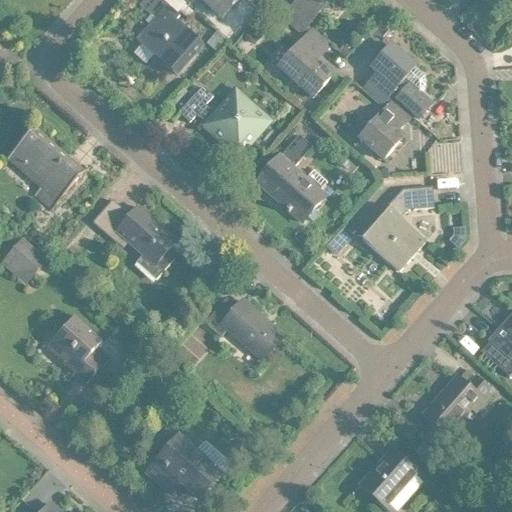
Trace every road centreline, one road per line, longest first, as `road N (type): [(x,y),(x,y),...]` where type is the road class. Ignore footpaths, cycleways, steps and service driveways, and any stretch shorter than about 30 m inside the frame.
road 1 (residential): [(385,367),(62,86),(64,42),(100,0)]
road 2 (residential): [(408,0),(476,60),(488,255)]
road 3 (residential): [(258,511),(385,367)]
road 4 (residential): [(0,407),(126,511)]
road 5 (residential): [(385,367),(488,255)]
